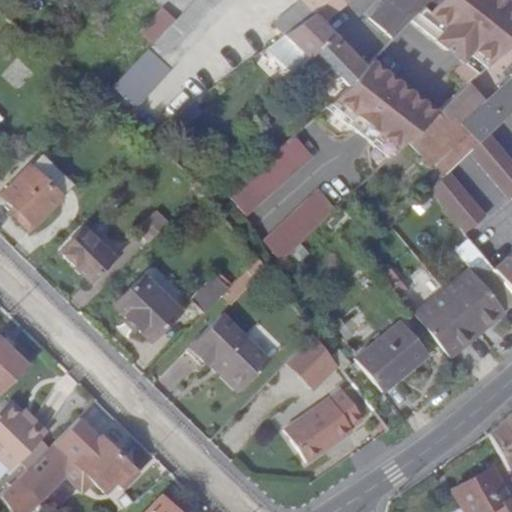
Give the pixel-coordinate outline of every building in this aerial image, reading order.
[(205,0),(181,25),(153,56),(118,92),(140,113),(173,77),(243,1),(241,0),(205,0)] [(264,0),(274,10),(285,0),(309,0),(280,23),(292,36),(316,19),(331,7),(339,0),(264,0)] [(367,72),(326,29),(334,21),(336,23),(350,10),(339,0),(331,7),(316,19),(292,36),(273,51),(300,78),(313,64),(324,75),(331,69),(350,90),(355,84),(367,72)] [(339,0),(350,10),(351,12),(363,0),(339,0)] [(445,0),(391,0),(362,30),(384,53),(412,25),(425,12),(430,17),(445,0)] [(511,12),(497,0),(445,0),(430,17),(425,12),(412,25),(465,69),(457,79),(470,89),(472,87),(478,83),(493,68),(511,49),(511,12)] [(167,12),(125,58),(138,71),(153,56),(181,25),(167,12)] [(437,121),(439,119),(372,65),(367,72),(355,84),(350,90),(327,112),(392,165),(424,133),(437,121)] [(397,176),(419,156),(445,183),(448,180),(468,161),(487,144),(487,143),(511,119),(511,81),(489,105),(472,87),(470,89),(439,119),(437,121),(424,133),(392,165),(388,168),(397,176)] [(193,111),(165,132),(170,139),(173,137),(178,144),(203,124),(193,111)] [(0,136),(10,126),(0,116),(0,136)] [(264,170),(230,201),(249,222),(315,162),(295,140),(264,170)] [(504,207),(511,199),(511,174),(487,143),(487,144),(468,161),(504,207)] [(20,222),(36,235),(78,192),(47,161),(8,201),(26,217),(20,222)] [(465,244),(484,225),(448,180),(445,183),(429,199),(465,244)] [(267,252),(283,269),(338,216),(322,199),(267,252)] [(432,216),(406,234),(418,251),(444,233),(432,216)] [(141,237),(153,250),(173,229),(161,217),(141,237)] [(66,257),(96,286),(117,263),(88,235),(66,257)] [(415,324),(446,364),(511,311),(511,302),(490,274),(470,250),(456,261),(471,280),(415,324)] [(511,302),(511,256),(490,274),(511,302)] [(275,284),(261,266),(251,276),(259,284),(267,293),(275,284)] [(234,309),(259,284),(251,276),(232,295),(227,301),(234,309)] [(156,344),(184,316),(148,281),(121,309),(156,344)] [(194,306),(209,321),(227,301),(232,295),(219,281),(194,306)] [(227,317),(191,352),(211,371),(217,365),(245,394),(274,365),(227,317)] [(383,399),(431,361),(404,329),(357,365),(383,399)] [(315,396),(344,375),(318,340),(292,365),(315,396)] [(0,395),(28,369),(0,341),(0,395)] [(245,394),(217,365),(211,371),(239,400),(245,394)] [(364,424),(375,415),(354,388),(345,395),(364,424)] [(351,432),(364,425),(364,424),(345,395),(345,393),(284,434),(308,469),(354,437),(351,432)] [(0,458),(15,473),(53,437),(37,420),(32,425),(25,418),(13,406),(0,418),(0,458)] [(32,425),(37,420),(30,412),(25,418),(32,425)] [(509,475),(511,472),(511,417),(489,440),(509,475)] [(105,439),(102,443),(83,421),(49,455),(23,483),(37,496),(45,504),(70,478),(78,486),(85,492),(88,493),(90,492),(98,484),(110,495),(136,470),(105,439)] [(511,511),(511,486),(508,489),(503,477),(466,498),(472,511),(511,511)] [(13,511),(21,511),(37,496),(23,483),(7,500),(13,511)] [(174,511),(163,501),(151,511),(174,511)]
